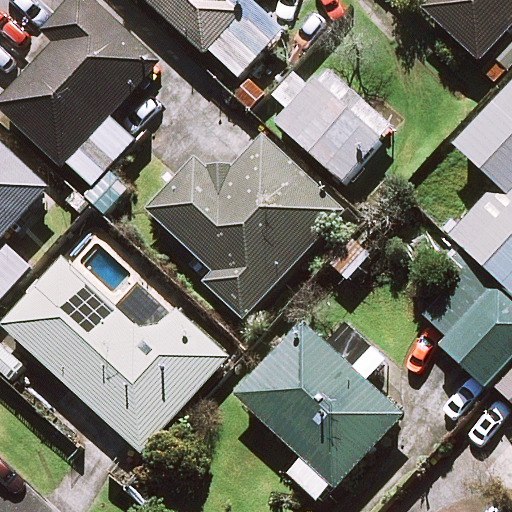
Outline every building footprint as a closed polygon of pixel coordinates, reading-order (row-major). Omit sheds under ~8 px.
[(114,172),(139,145),(116,123),(164,70),(87,0),(81,0),(47,38),(59,49),(2,112),(94,195),(114,172)] [(249,0),(145,0),(240,86),(288,35),(249,0)] [(511,39),(511,0),(441,0),(428,16),(486,69),(511,39)] [(348,187),(395,134),(334,81),(320,96),(299,77),(282,96),(278,101),(294,115),(282,129),(348,187)] [(511,96),(461,152),(511,198),(511,96)] [(348,218),(268,142),(226,187),(204,165),(155,217),(218,277),(209,287),(248,324),(348,218)] [(55,193),(0,145),(0,311),(35,272),(7,247),(55,193)] [(94,195),(87,202),(110,223),(137,193),(114,172),(94,195)] [(125,310),(72,261),(8,331),(146,458),(234,362),(183,315),(177,321),(144,290),(125,310)] [(511,370),(511,303),(477,271),(423,328),(490,393),(511,370)] [(408,423),(368,385),(387,365),(343,323),(324,343),(311,331),(243,402),(308,463),(293,479),(325,509),(408,423)] [(511,383),(501,395),(511,404),(511,383)]
